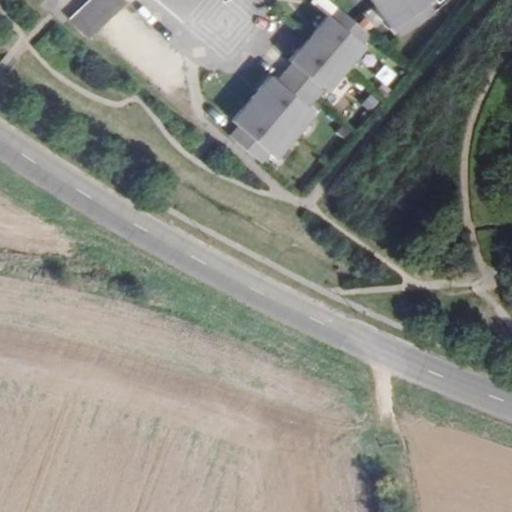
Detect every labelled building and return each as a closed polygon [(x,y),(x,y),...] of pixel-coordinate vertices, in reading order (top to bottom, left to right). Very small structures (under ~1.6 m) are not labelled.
[(88,38),(127,1),(125,0),(89,0),(70,19),(88,38)] [(379,0),(374,4),(390,27),(393,26),(401,37),(436,13),(428,1),(429,0),(379,0)] [(308,38),(345,70),(364,48),(362,46),(371,35),(354,21),(338,8),(329,18),(327,17),(316,30),(319,33),(315,38),(312,35),(308,38)] [(327,92),(345,70),(308,38),(305,42),(309,45),(305,50),(301,47),(290,60),(292,62),(284,72),(316,100),(324,90),(327,92)] [(316,100),(284,72),(275,82),(270,78),(259,91),(262,94),(258,99),(255,96),(251,99),(294,135),(312,114),(308,110),(316,100)] [(275,157),(294,135),(251,99),(248,103),(252,106),(248,111),(244,108),(233,121),(238,126),(229,136),(261,164),(270,153),(275,157)]
